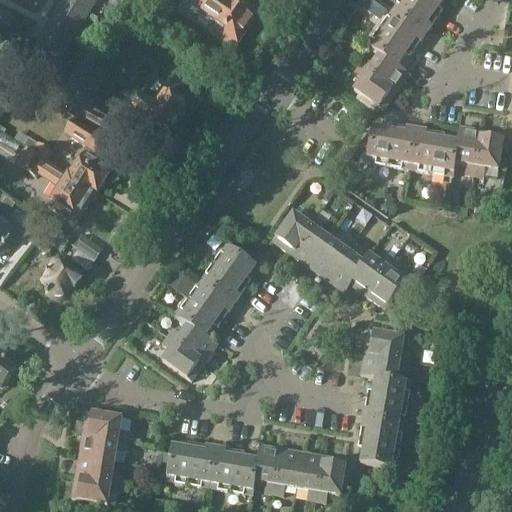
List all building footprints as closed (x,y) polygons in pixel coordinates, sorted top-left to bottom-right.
[(63,0),(62,4),(86,18),(97,0),(63,0)] [(193,0),(190,5),(221,28),(214,37),(233,51),(258,16),(235,0),(193,0)] [(401,0),(393,12),(422,33),(445,0),(401,0)] [(377,6),(370,2),(363,12),(370,17),(377,6)] [(55,21),(49,32),(71,45),(86,18),(62,4),(52,19),(55,21)] [(0,42),(13,17),(0,10),(0,42)] [(367,49),(379,57),(396,70),(397,69),(422,33),(393,12),(367,49)] [(98,20),(88,15),(86,18),(86,19),(96,25),(98,20)] [(135,25),(130,34),(138,38),(142,29),(135,25)] [(30,57),(55,72),(71,45),(49,32),(42,43),(39,41),(30,57)] [(365,60),(359,69),(396,95),(408,77),(397,69),(396,70),(379,57),(373,66),(365,60)] [(359,69),(354,77),(361,82),(354,92),(383,113),(396,95),(359,69)] [(128,150),(138,132),(161,146),(164,142),(167,141),(170,136),(170,133),(178,119),(182,119),(185,114),(184,111),(186,107),(163,92),(155,106),(140,97),(130,111),(126,109),(115,126),(86,107),(78,120),(128,150)] [(0,120),(11,106),(0,98),(0,120)] [(65,136),(87,150),(70,177),(68,179),(96,196),(111,172),(101,166),(103,164),(99,161),(109,145),(74,122),(65,136)] [(464,177),(474,179),(481,133),(459,129),(457,143),(454,165),(465,167),(464,177)] [(365,166),(408,172),(413,136),(371,130),(370,139),(367,154),(365,166)] [(484,180),(483,180),(485,170),(498,172),(504,136),(481,133),(474,179),(472,188),(482,190),(484,180)] [(13,141),(24,148),(29,140),(18,134),(13,141)] [(413,136),(408,172),(452,179),(454,165),(457,143),(413,136)] [(360,148),(367,154),(370,139),(367,137),(360,148)] [(24,148),(26,150),(47,164),(53,155),(29,140),(24,148)] [(39,178),(58,191),(51,202),(54,204),(55,209),(60,212),(65,211),(67,212),(67,217),(72,220),(77,219),(80,221),(82,218),(86,217),(90,212),(89,207),(96,196),(68,179),(70,177),(68,176),(67,177),(47,164),(26,150),(15,167),(37,181),(39,178)] [(326,192),(321,199),(328,204),(333,197),(326,192)] [(474,217),(496,221),(499,201),(477,197),(474,217)] [(15,207),(6,200),(0,208),(0,211),(7,217),(15,207)] [(292,258),(318,221),(310,215),(304,224),(293,216),(273,245),(292,258)] [(23,239),(33,247),(47,229),(37,221),(23,239)] [(292,258),(309,270),(329,241),(320,234),(326,226),(318,221),(292,258)] [(0,253),(14,234),(0,223),(0,253)] [(53,249),(61,255),(68,245),(47,229),(33,247),(47,258),(53,249)] [(83,238),(75,250),(95,264),(103,252),(83,238)] [(329,241),(309,270),(327,283),(353,246),(345,240),(339,248),(329,241)] [(361,252),(353,246),(327,283),(345,296),(351,288),(349,287),(364,266),(363,265),(355,259),(361,252)] [(226,248),(201,285),(230,305),(256,269),(226,248)] [(349,287),(351,288),(366,299),(393,261),(384,255),(378,264),(369,257),(363,265),(364,266),(349,287)] [(62,307),(81,283),(54,261),(45,273),(48,275),(41,285),(48,290),(45,294),(62,307)] [(401,267),(393,261),(366,299),(385,312),(406,283),(395,275),(401,267)] [(175,270),(164,286),(186,300),(196,284),(175,270)] [(230,305),(201,285),(176,321),(187,328),(205,341),(207,338),(230,305)] [(166,339),(204,366),(218,346),(207,338),(205,341),(187,328),(181,336),(172,330),(166,339)] [(365,355),(410,363),(412,354),(402,352),(405,339),(369,333),(365,355)] [(170,352),(163,363),(192,383),(204,366),(166,339),(161,346),(170,352)] [(0,390),(3,392),(15,376),(11,374),(14,370),(5,364),(10,358),(0,351),(0,390)] [(408,372),(410,363),(365,355),(361,377),(376,380),(397,383),(399,371),(408,372)] [(376,380),(368,424),(403,430),(410,385),(397,383),(376,380)] [(119,434),(121,421),(86,415),(82,436),(127,444),(128,435),(119,434)] [(361,466),(395,472),(403,430),(368,424),(361,466)] [(82,436),(78,458),(114,464),(116,453),(125,454),(127,444),(82,436)] [(165,483),(209,491),(215,456),(171,448),(165,483)] [(263,495),(275,496),(282,452),(258,448),(256,463),(258,463),(255,484),(265,485),(263,495)] [(303,455),(282,452),(275,496),(282,498),(284,489),(297,491),(303,455)] [(308,493),(306,502),(306,504),(317,506),(325,459),(303,455),(297,491),(308,493)] [(215,456),(209,491),(252,498),(255,484),(258,463),(256,463),(215,456)] [(114,464),(78,458),(75,479),(119,487),(121,476),(112,475),(114,464)] [(153,458),(151,471),(160,472),(161,465),(162,460),(162,459),(153,458)] [(317,506),(325,507),(325,505),(327,496),(339,498),(345,462),(325,459),(317,506)] [(118,496),(119,487),(75,479),(71,501),(107,507),(109,494),(118,496)]
